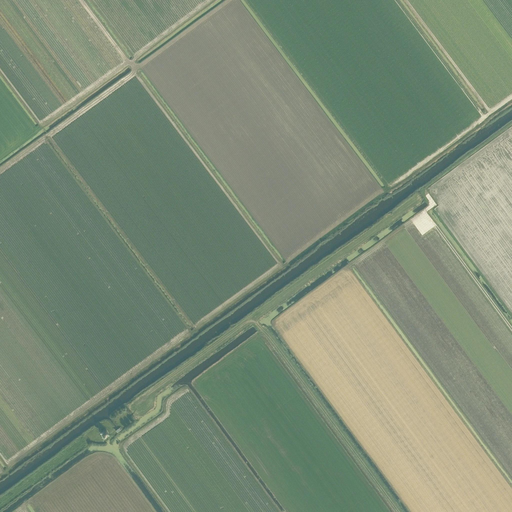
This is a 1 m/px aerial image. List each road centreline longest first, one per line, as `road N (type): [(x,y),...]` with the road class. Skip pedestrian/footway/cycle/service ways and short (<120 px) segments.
road 1 (track): [(511,327),(425,211),(425,195),(251,320)]
road 2 (track): [(251,320),(397,511)]
road 3 (track): [(251,320),(133,411)]
